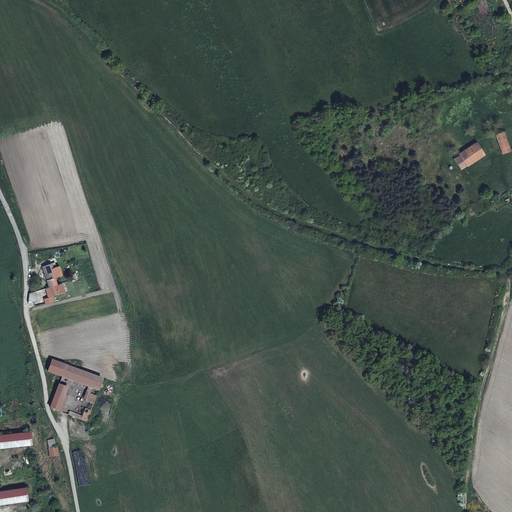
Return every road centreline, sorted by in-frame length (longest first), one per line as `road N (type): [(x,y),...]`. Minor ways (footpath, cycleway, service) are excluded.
road 1 (residential): [(0,193),(28,260),(26,310),(77,511)]
road 2 (track): [(462,511),(481,382),(510,274)]
